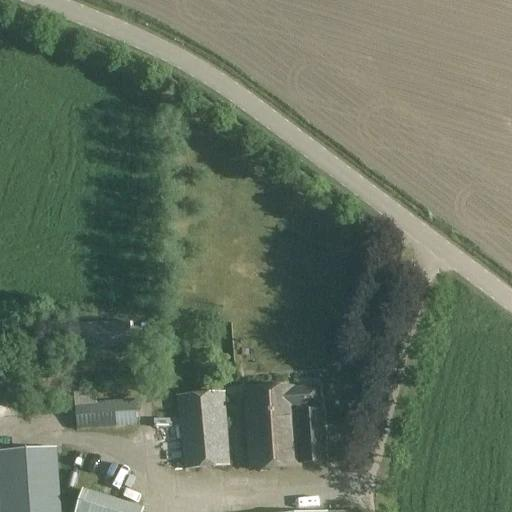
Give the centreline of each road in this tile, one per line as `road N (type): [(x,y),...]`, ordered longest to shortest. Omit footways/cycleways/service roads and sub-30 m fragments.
road 1 (unclassified): [(511,302),(225,85),(50,0)]
road 2 (unknown): [(196,492),(238,500),(306,497),(353,483),(370,469),(436,245)]
